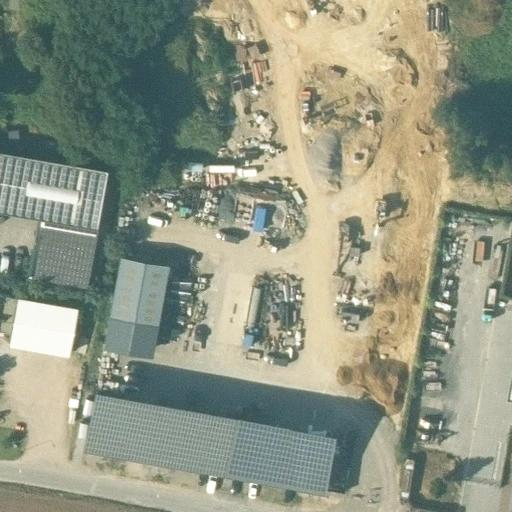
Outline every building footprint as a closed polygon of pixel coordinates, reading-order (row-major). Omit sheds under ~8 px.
[(106,165),(0,145),(0,206),(37,213),(95,224),(106,165)] [(95,224),(37,213),(26,274),(84,284),(95,224)] [(166,257),(118,249),(107,311),(156,319),(166,257)] [(15,296),(0,293),(0,329),(8,331),(15,296)] [(15,293),(15,296),(8,331),(7,341),(68,352),(76,305),(15,293)] [(156,319),(107,311),(103,339),(152,346),(156,319)] [(345,419),(98,376),(86,450),(332,492),(345,419)] [(416,405),(412,446),(465,451),(469,411),(416,405)]
